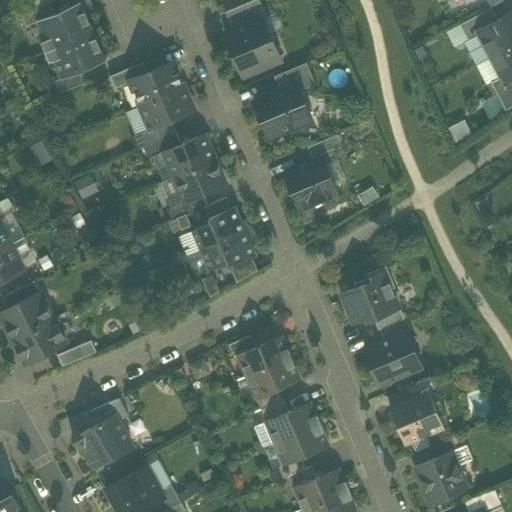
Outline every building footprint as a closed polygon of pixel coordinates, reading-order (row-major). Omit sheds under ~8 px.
[(254,0),(226,12),(233,30),(263,17),(264,18),(267,16),(259,0),(254,0)] [(55,13),(51,1),(36,8),(21,14),(26,26),(37,21),(37,20),(55,13)] [(42,41),(46,51),(94,31),(81,2),(55,13),(37,20),(37,21),(45,40),(42,41)] [(461,24),(469,39),(479,34),(477,30),(498,19),(492,7),(461,24)] [(479,34),(491,58),(511,46),(511,12),(498,19),(477,30),(479,34)] [(225,33),(243,76),(282,60),(264,18),(263,17),(233,30),(225,33)] [(455,43),(467,37),(461,25),(449,31),(455,43)] [(106,61),(94,31),(46,51),(50,61),(54,60),(62,78),(62,79),(80,72),(106,61)] [(511,46),(491,58),(501,77),(504,82),(511,78),(511,46)] [(110,76),(115,88),(130,82),(130,81),(148,73),(143,62),(110,76)] [(130,82),(140,106),(185,87),(174,62),(148,73),(130,81),(130,82)] [(274,76),(281,91),(297,84),(300,90),(316,83),(307,62),(274,76)] [(47,84),(52,96),(85,82),(80,72),(62,79),(62,78),(47,84)] [(491,82),(506,111),(507,111),(511,106),(511,78),(504,82),(501,77),(491,82)] [(254,102),(269,138),(312,120),(300,90),(297,84),(281,91),(254,102)] [(194,110),(185,87),(140,106),(150,129),(171,120),(194,110)] [(138,134),(144,147),(177,133),(171,120),(150,129),(138,134)] [(182,144),(177,133),(144,147),(148,158),(164,151),(182,144)] [(164,151),(175,176),(215,159),(204,134),(182,144),(164,151)] [(307,147),(312,158),(342,145),(337,134),(307,147)] [(284,174),(299,209),(338,192),(323,158),(310,163),(309,162),(295,168),(296,169),(284,174)] [(226,184),(215,159),(175,176),(185,201),(203,194),(226,184)] [(170,208),(174,219),(177,218),(186,214),(205,206),(208,205),(203,194),(185,201),(170,208)] [(8,197),(0,201),(0,206),(4,213),(14,208),(8,197)] [(205,206),(210,217),(231,208),(227,197),(208,205),(205,206)] [(193,230),(202,250),(245,232),(240,221),(241,221),(235,206),(231,208),(210,217),(212,222),(193,230)] [(177,218),(182,229),(191,225),(186,214),(177,218)] [(0,250),(11,244),(0,223),(0,250)] [(249,242),(245,232),(202,250),(210,270),(229,262),(231,267),(252,258),(256,256),(250,242),(249,242)] [(0,281),(24,269),(11,244),(0,250),(0,281)] [(231,267),(237,282),(257,270),(252,258),(231,267)] [(365,275),(366,279),(384,271),(392,289),(395,287),(386,266),(365,275)] [(400,308),(392,289),(384,271),(366,279),(368,282),(355,288),(341,293),(354,323),(367,317),(369,321),(374,319),(400,308)] [(203,279),(210,296),(219,291),(212,275),(203,279)] [(354,284),(355,288),(368,282),(366,279),(354,284)] [(2,297),(8,308),(34,294),(40,291),(34,281),(2,297)] [(40,291),(34,294),(40,304),(48,306),(40,291)] [(54,319),(48,306),(40,304),(34,294),(8,308),(0,312),(0,314),(13,340),(54,319)] [(379,330),(380,329),(404,319),(400,308),(374,319),(379,330)] [(406,318),(404,319),(380,329),(385,340),(406,331),(411,329),(406,318)] [(67,343),(54,319),(13,340),(26,364),(67,343)] [(411,372),(409,367),(420,362),(406,331),(385,340),(365,349),(380,385),(394,379),(411,372)] [(229,344),(234,355),(238,354),(256,346),(251,335),(229,344)] [(238,354),(247,376),(292,357),(288,348),(282,335),(256,346),(238,354)] [(58,355),(63,365),(96,351),(91,340),(58,355)] [(296,366),(292,357),(247,376),(256,398),(279,389),(301,379),(295,366),(296,366)] [(422,367),(420,362),(409,367),(411,372),(422,367)] [(408,387),(413,398),(429,391),(435,389),(430,378),(408,387)] [(256,398),(261,409),(283,400),(279,389),(256,398)] [(400,430),(406,445),(445,428),(440,416),(445,414),(440,401),(434,403),(429,391),(413,398),(390,408),(396,422),(397,421),(401,430),(400,430)] [(85,413),(93,427),(115,414),(119,421),(129,416),(119,398),(85,413)] [(288,411),(283,400),(261,409),(266,420),(288,411)] [(266,420),(275,442),(320,423),(317,415),(316,415),(310,401),(288,411),(266,420)] [(94,468),(133,446),(119,421),(115,414),(93,427),(83,432),(77,429),(73,438),(75,444),(82,446),(94,468)] [(324,431),(320,423),(275,442),(285,464),(301,457),(329,446),(323,432),(324,431)] [(430,447),(435,458),(452,451),(457,449),(452,438),(430,447)] [(415,466),(430,503),(442,499),(447,501),(454,498),(456,493),(467,488),(452,451),(435,458),(415,466)] [(284,478),(289,475),(306,468),(301,457),(285,464),(279,467),(284,478)] [(106,489),(118,511),(138,511),(144,509),(165,497),(161,490),(147,466),(106,489)] [(311,466),(306,468),(289,475),(294,486),(316,477),(311,466)] [(294,486),(303,509),(348,489),(345,481),(344,481),(338,468),(316,477),(294,486)] [(17,511),(15,506),(1,481),(0,479),(0,511),(17,511)] [(5,480),(1,481),(15,506),(18,504),(5,480)] [(161,490),(165,497),(175,491),(171,485),(161,490)] [(352,498),(348,489),(303,509),(304,511),(356,511),(357,511),(351,498),(352,498)] [(479,511),(485,510),(501,504),(495,489),(465,502),(469,511),(479,511)] [(144,509),(145,511),(164,511),(181,503),(175,491),(165,497),(144,509)] [(186,511),(181,503),(164,511),(186,511)]
